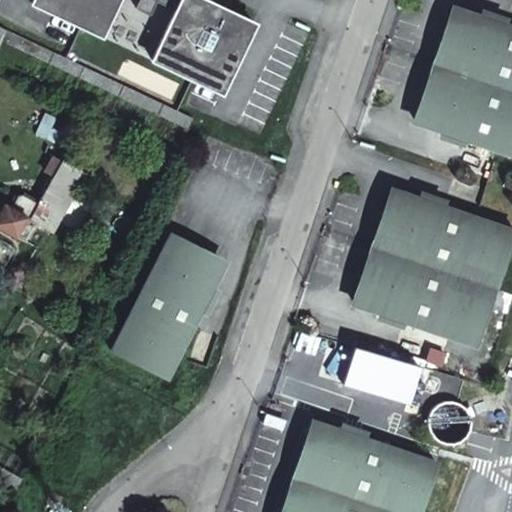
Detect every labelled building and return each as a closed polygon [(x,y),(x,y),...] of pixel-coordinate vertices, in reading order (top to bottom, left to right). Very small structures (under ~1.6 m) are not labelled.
[(50,0),(101,31),(117,0),(50,0)] [(203,0),(182,0),(152,58),(220,93),(255,26),(203,0)] [(511,26),(463,9),(421,124),(511,157),(511,26)] [(0,63),(3,65),(13,47),(18,37),(0,28),(0,63)] [(18,37),(13,47),(189,132),(195,121),(118,85),(18,37)] [(48,236),(81,181),(60,168),(36,206),(18,197),(11,209),(0,203),(0,239),(18,250),(31,228),(48,236)] [(511,248),(511,236),(395,194),(355,309),(476,347),(511,248)] [(169,237),(117,331),(105,352),(160,380),(177,350),(223,269),(169,237)] [(309,430),(281,511),(418,511),(433,470),(309,430)] [(0,465),(0,483),(20,495),(28,481),(0,465)]
